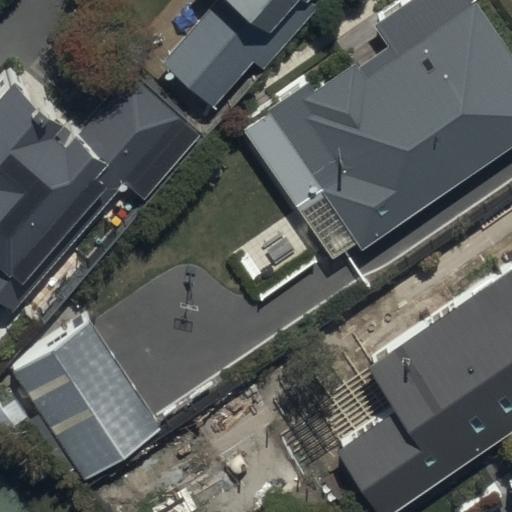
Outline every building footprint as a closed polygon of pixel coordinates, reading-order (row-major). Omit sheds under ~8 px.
[(216,90),(209,83),(245,42),(252,47),(292,0),(189,0),(151,44),(183,71),(167,89),(196,113),(216,90)] [(359,248),(511,141),(511,57),(472,0),(393,0),(338,39),(351,58),(312,85),(304,74),(234,122),(329,259),(355,242),(359,248)] [(131,182),(187,118),(118,57),(67,115),(0,56),(0,258),(9,266),(96,166),(110,178),(118,170),(131,182)] [(511,262),(363,365),(395,412),(337,451),(379,511),(394,511),(511,431),(511,262)] [(5,356),(77,466),(152,417),(79,307),(5,356)] [(0,422),(12,415),(0,396),(0,422)] [(129,511),(215,511),(240,495),(188,421),(107,479),(129,511)] [(511,511),(511,458),(478,483),(498,511),(511,511)]
